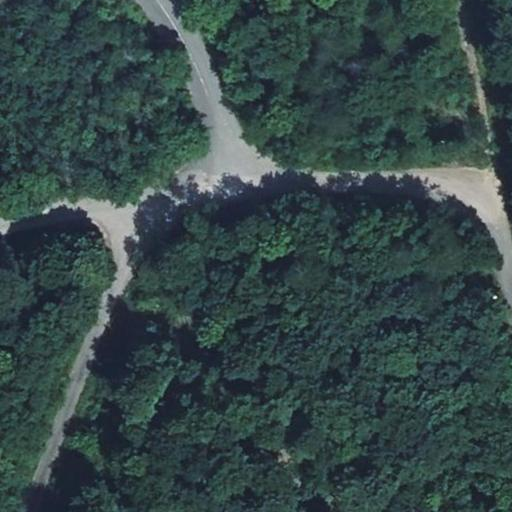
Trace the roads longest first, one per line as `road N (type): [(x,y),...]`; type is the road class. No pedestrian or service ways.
road 1 (track): [(32,511),(152,199)]
road 2 (unclassified): [(250,188),(450,190),(503,266),(511,301)]
road 3 (unclassified): [(0,227),(250,188)]
road 4 (unclassified): [(157,0),(198,66),(250,188)]
